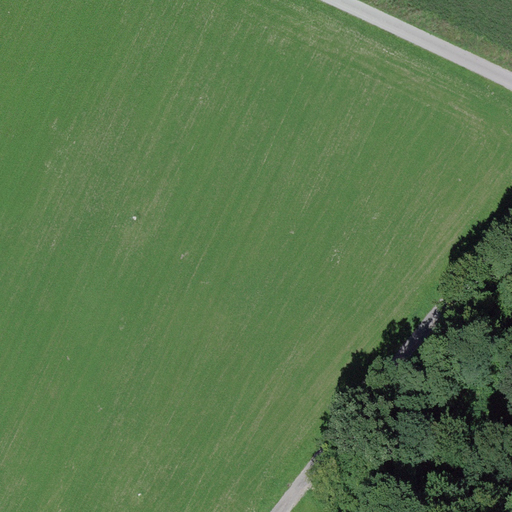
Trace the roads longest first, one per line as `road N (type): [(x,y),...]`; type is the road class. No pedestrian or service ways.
road 1 (track): [(511,221),(282,511)]
road 2 (track): [(336,0),(511,81)]
